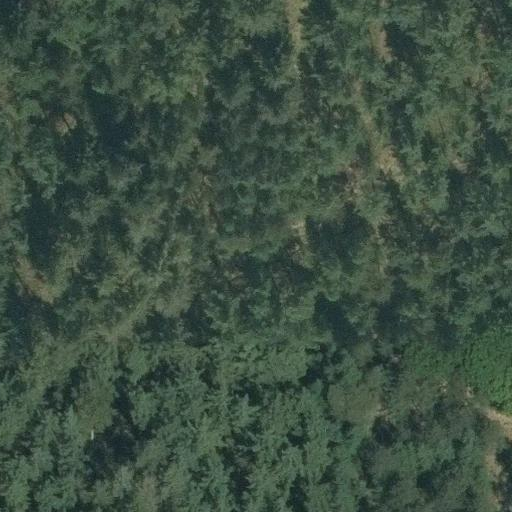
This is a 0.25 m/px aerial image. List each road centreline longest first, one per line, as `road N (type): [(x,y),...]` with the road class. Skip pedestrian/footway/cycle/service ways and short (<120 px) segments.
road 1 (track): [(0,363),(511,139)]
road 2 (track): [(508,511),(483,390),(434,285),(364,207)]
